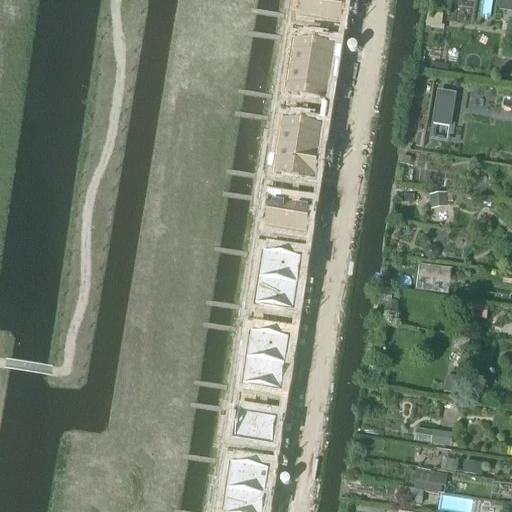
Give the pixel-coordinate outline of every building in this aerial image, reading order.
[(304,0),(301,22),(341,28),(345,0),(304,0)] [(511,0),(501,0),(500,11),(511,13),(511,8),(511,0)] [(294,31),(288,71),(331,78),(335,50),(307,46),(309,33),(294,31)] [(288,71),(282,111),(297,113),(299,100),(327,105),(331,78),(288,71)] [(438,92),(432,126),(451,129),(457,95),(438,92)] [(282,111),(276,151),(319,158),(323,131),(295,126),(297,113),(282,111)] [(276,151),(269,191),(273,192),(284,193),(286,180),(315,185),(319,158),(276,151)] [(412,160),(401,158),(400,166),(410,168),(412,160)] [(273,192),(267,233),(307,239),(307,233),(312,230),(313,221),(310,217),(311,211),(290,208),(292,195),(284,193),(273,192)] [(446,195),(430,197),(431,209),(447,207),(446,195)] [(262,242),(255,282),(299,289),(303,262),(275,257),(277,244),(262,242)] [(435,261),(438,254),(434,247),(426,248),(423,255),(427,261),(435,261)] [(419,267),(415,292),(448,297),(451,271),(419,267)] [(255,282),(249,322),(264,325),(266,311),(295,316),(299,289),(255,282)] [(378,304),(390,306),(392,294),(380,292),(378,304)] [(458,293),(457,301),(471,303),(472,295),(458,293)] [(487,309),(455,304),(453,316),(485,321),(487,309)] [(249,322),(243,362),(287,369),(291,342),(262,338),(264,325),(249,322)] [(243,362),(237,402),(241,403),(252,405),(254,392),(283,396),(287,369),(243,362)] [(443,394),(456,396),(459,379),(445,377),(443,394)] [(241,403),(235,444),(274,450),(275,444),(280,441),(281,432),(278,428),(279,422),(258,419),(260,406),(252,405),(241,403)] [(430,445),(430,447),(449,449),(451,436),(416,431),(414,443),(430,445)] [(229,453),(223,493),(267,500),(271,473),(242,469),(244,456),(229,453)] [(466,464),(464,475),(480,477),(482,467),(466,464)] [(415,491),(424,493),(443,496),(447,476),(418,471),(415,491)] [(421,507),(424,493),(415,491),(399,489),(399,490),(389,488),(387,502),(421,507)] [(223,493),(220,511),(264,511),(267,500),(223,493)]
